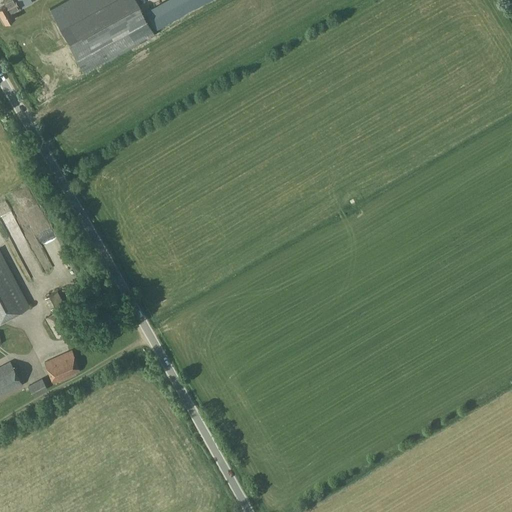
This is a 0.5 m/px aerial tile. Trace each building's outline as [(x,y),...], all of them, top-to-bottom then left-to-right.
[(12,14),(20,9),(17,5),(25,0),(3,0),(4,0),(6,4),(0,7),(0,14),(5,23),(14,18),(12,14)] [(135,0),(62,0),(50,7),(69,43),(138,5),(135,0)] [(27,204),(22,206),(28,220),(40,214),(32,198),(26,201),(27,204)] [(19,239),(11,243),(17,254),(25,250),(19,239)] [(27,250),(18,254),(23,264),(32,260),(27,250)] [(0,321),(29,306),(0,251),(0,321)] [(57,291),(45,298),(52,313),(46,316),(46,317),(45,318),(56,338),(69,331),(58,311),(65,307),(57,291)] [(54,384),(80,372),(72,350),(45,362),(54,384)] [(0,396),(22,385),(10,362),(0,367),(0,396)] [(42,379),(29,386),(34,395),(47,388),(42,379)]
